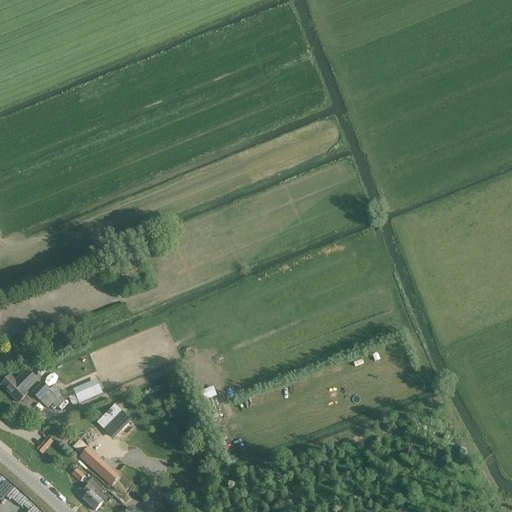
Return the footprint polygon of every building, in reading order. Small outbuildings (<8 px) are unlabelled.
[(1,385),(18,403),(27,394),(26,392),(37,381),(26,370),(15,382),(10,376),(1,385)] [(69,397),(73,407),(103,394),(96,379),(73,390),(75,395),(69,397)] [(53,404),(58,409),(68,399),(62,394),(62,393),(54,385),(50,389),(43,382),(32,394),(39,401),(40,401),(48,409),(53,404)] [(201,401),(210,397),(206,388),(197,392),(201,401)] [(112,437),(129,419),(115,406),(98,423),(112,437)] [(80,458),(111,486),(119,477),(88,449),(80,458)] [(81,481),(85,485),(89,481),(85,477),(85,476),(77,469),(71,475),(80,483),(81,481)] [(114,490),(123,497),(128,489),(118,483),(114,490)] [(83,499),(96,511),(104,502),(92,492),(95,490),(89,485),(83,492),(86,495),(83,499)]
